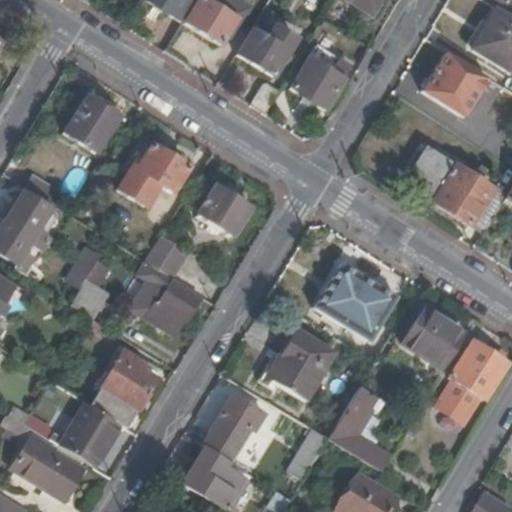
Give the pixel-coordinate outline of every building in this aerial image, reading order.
[(140,0),(183,27),(199,0),(140,0)] [(250,9),(234,0),(199,0),(183,27),(217,50),(224,38),(234,23),(239,27),(250,9)] [(343,0),(369,16),(378,0),(343,0)] [(511,0),(492,0),(511,12),(511,0)] [(470,54),(507,78),(511,70),(511,22),(496,12),(470,54)] [(239,27),(234,23),(224,38),(229,42),(239,27)] [(265,42),(251,34),(235,59),(269,81),(285,56),(293,44),(273,30),(265,42)] [(306,46),(296,63),(285,81),(292,86),(313,50),(306,46)] [(347,72),(313,50),(292,86),(288,95),(321,115),(347,72)] [(418,93),(463,122),(489,83),(445,53),(418,93)] [(266,90),(259,89),(247,109),(262,119),(276,96),(266,90)] [(511,100),(499,92),(492,104),(511,116),(511,100)] [(92,158),(117,121),(86,101),(61,138),(92,158)] [(150,150),(147,154),(143,151),(115,194),(142,211),(156,190),(168,197),(185,173),(150,150)] [(430,189),(439,195),(433,203),(430,209),(464,232),(467,228),(481,237),(502,203),(421,153),(407,175),(430,189)] [(29,182),(22,192),(46,208),(53,198),(29,182)] [(439,195),(430,189),(425,198),(433,203),(439,195)] [(248,214),(213,192),(194,221),(228,244),(248,214)] [(0,223),(2,225),(0,227),(0,269),(22,283),(43,251),(30,242),(47,214),(20,197),(6,219),(0,215),(0,223)] [(319,249),(304,274),(323,285),(338,260),(319,249)] [(85,257),(68,284),(77,291),(82,284),(94,265),(95,263),(85,257)] [(109,274),(94,265),(82,284),(97,293),(109,274)] [(343,273),(338,274),(312,315),(364,347),(392,303),(343,273)] [(198,304),(158,279),(152,289),(162,295),(142,325),(170,343),(180,327),(182,328),(198,304)] [(82,284),(77,291),(65,310),(89,325),(105,299),(97,293),(82,284)] [(0,305),(8,292),(0,287),(0,305)] [(420,315),(399,349),(440,376),(461,340),(420,315)] [(106,336),(89,325),(85,331),(101,342),(106,336)] [(375,333),(358,362),(369,369),(387,340),(375,333)] [(296,337),(282,362),(276,359),(257,390),(266,395),(270,390),(305,411),(334,360),(296,337)] [(482,405),(505,369),(470,346),(447,382),(453,386),(438,410),(465,427),(480,403),(482,405)] [(142,370),(122,357),(87,412),(95,417),(97,418),(117,430),(122,433),(139,407),(141,406),(154,385),(138,375),(142,370)] [(375,402),(356,391),(325,443),(325,445),(378,477),(386,464),(387,461),(355,440),(370,415),(368,413),(375,402)] [(260,421),(230,402),(199,451),(204,454),(227,468),(247,437),(249,438),(260,421)] [(12,411),(6,407),(0,416),(0,418),(2,420),(3,419),(6,421),(12,411)] [(28,421),(12,411),(6,421),(9,423),(21,431),(28,421)] [(97,418),(95,417),(84,432),(73,424),(61,441),(46,432),(39,442),(72,462),(82,469),(92,475),(107,450),(106,449),(117,430),(97,418)] [(3,419),(2,420),(0,423),(0,425),(5,429),(9,423),(6,421),(3,419)] [(9,423),(5,429),(3,432),(20,443),(26,434),(21,431),(9,423)] [(27,434),(26,434),(20,443),(26,447),(33,452),(39,442),(27,434)] [(309,434),(284,477),(299,487),(325,445),(325,443),(309,434)] [(26,447),(20,457),(45,474),(52,464),(33,452),(26,447)] [(204,454),(191,475),(236,503),(245,487),(226,475),(229,470),(227,468),(204,454)] [(392,454),(387,461),(386,464),(396,470),(405,476),(411,465),(392,454)] [(60,507),(79,477),(78,476),(67,469),(58,463),(59,460),(55,458),(52,464),(45,474),(20,457),(9,475),(60,507)] [(82,469),(72,462),(67,469),(78,476),(82,469)] [(396,470),(386,464),(378,477),(387,483),(396,470)] [(249,473),(241,468),(237,474),(245,479),(249,473)] [(405,476),(396,470),(387,483),(397,489),(405,476)] [(210,508),(216,511),(230,511),(236,503),(191,475),(181,491),(196,500),(198,497),(212,506),(210,508)] [(395,511),(399,507),(358,484),(341,511),(395,511)] [(506,511),(481,496),(471,511),(506,511)] [(283,511),(288,505),(274,497),(265,511),(283,511)]
